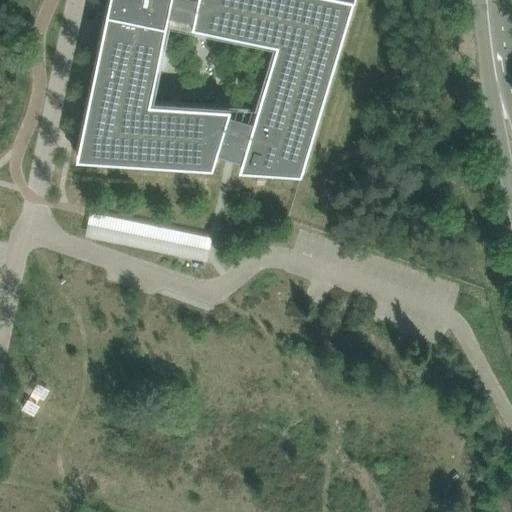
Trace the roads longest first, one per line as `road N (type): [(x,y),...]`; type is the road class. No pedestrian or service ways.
road 1 (unclassified): [(19,226),(209,294),(271,259),(434,308),(511,436)]
road 2 (secondary): [(481,0),(511,196)]
